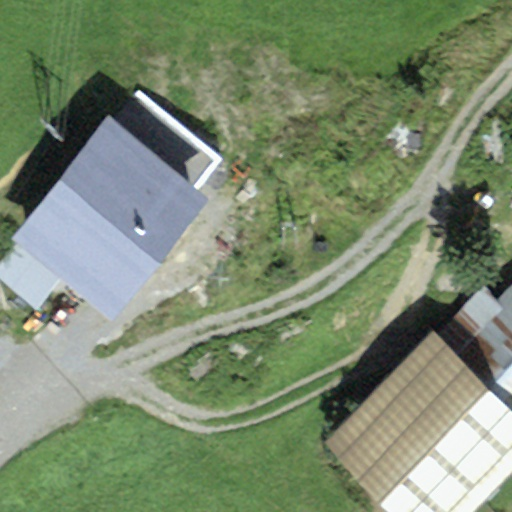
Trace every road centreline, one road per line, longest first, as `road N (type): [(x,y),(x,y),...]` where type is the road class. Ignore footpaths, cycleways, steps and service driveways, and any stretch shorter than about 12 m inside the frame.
road 1 (track): [(124,359),(313,294),(406,206),(488,90),(511,69)]
road 2 (track): [(201,423),(273,407),(383,362),(430,246),(439,160)]
road 3 (track): [(0,435),(46,390),(124,359),(138,386),(201,423),(295,511)]
